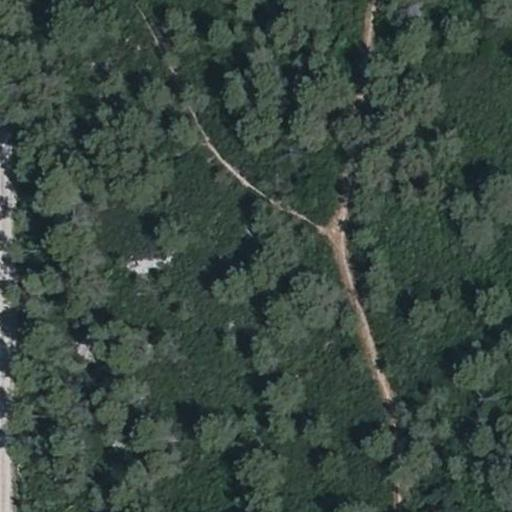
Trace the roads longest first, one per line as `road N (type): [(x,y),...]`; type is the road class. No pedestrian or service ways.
road 1 (track): [(370,0),(342,247),(385,398),(405,511)]
road 2 (track): [(0,143),(1,454)]
